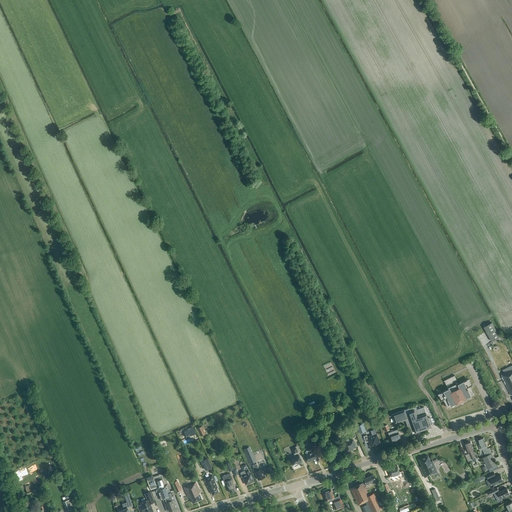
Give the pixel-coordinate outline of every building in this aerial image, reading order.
[(492,342),(500,337),(492,323),(484,327),(492,342)] [(511,365),(502,370),(504,374),(501,375),(511,395),(511,394),(511,365)] [(458,385),(454,376),(455,376),(455,375),(443,381),(444,381),(449,389),(438,394),(441,400),(441,401),(443,400),(447,407),(455,403),(456,404),(466,399),(465,398),(474,394),(470,386),(472,385),(469,379),(458,385)] [(417,410),(416,407),(410,409),(409,408),(392,414),(395,423),(405,420),(409,432),(414,431),(415,433),(431,427),(430,425),(432,424),(430,417),(428,418),(426,414),(424,407),(417,410)] [(314,421),(319,419),(315,410),(310,413),(314,421)] [(191,431),(191,429),(184,433),(186,438),(195,434),(194,430),(191,431)] [(400,438),(397,430),(392,432),(391,431),(390,431),(390,432),(388,433),(391,442),(400,438)] [(347,452),(350,451),(350,450),(353,449),(356,447),(353,438),(356,436),(354,432),(351,433),(352,436),(342,440),(346,452),(347,452)] [(366,435),(363,437),(366,442),(369,441),(370,442),(369,443),(371,447),(380,443),(376,434),(367,437),(366,435)] [(487,449),(483,438),(478,440),(480,444),(479,445),(481,451),(483,450),(486,456),(483,458),(487,466),(485,467),(487,470),(488,469),(490,472),(499,468),(497,465),(489,448),(487,449)] [(471,442),(465,445),(466,449),(465,449),(467,453),(468,452),(472,462),(477,461),(472,450),(474,450),(471,442)] [(294,467),(298,466),(297,464),(302,463),(297,452),(300,451),(298,446),(295,447),(296,448),(292,449),(295,456),(290,457),(294,467)] [(313,452),(312,448),(306,451),(307,455),(306,455),(308,461),(316,458),(314,452),(313,452)] [(431,463),(430,460),(428,456),(419,460),(421,466),(419,467),(424,478),(428,476),(429,477),(432,476),(438,473),(433,462),(431,463)] [(211,468),(207,458),(200,461),(203,467),(204,466),(205,470),(211,468)] [(250,473),(248,470),(246,464),(241,466),(243,470),(244,470),(245,471),(240,473),(241,477),(242,477),(246,485),(246,484),(247,485),(249,484),(249,483),(254,481),(250,473)] [(259,470),(256,464),(252,465),(255,472),(258,480),(265,477),(261,469),(259,470)] [(399,479),(397,475),(400,474),(397,466),(388,469),(391,477),(393,476),(395,480),(399,479)] [(494,472),(486,476),(488,479),(487,480),(489,483),(492,482),(493,486),(494,486),(503,481),(500,475),(496,477),(495,477),(495,476),(494,472)] [(235,491),(231,479),(232,479),(230,473),(222,477),(226,486),(227,485),(230,493),(235,491)] [(166,477),(163,478),(162,475),(147,480),(150,489),(156,487),(160,500),(163,499),(167,511),(177,507),(173,495),(172,495),(168,483),(166,477)] [(218,492),(216,488),(217,488),(212,475),(204,479),(210,491),(212,495),(218,492)] [(358,506),(365,502),(366,505),(362,507),(364,511),(375,511),(381,509),(374,493),(369,496),(364,485),(366,485),(375,480),(373,475),(363,479),(364,482),(362,483),(350,488),(358,506)] [(176,492),(181,490),(177,481),(172,483),(176,492)] [(202,499),(199,493),(200,492),(195,482),(184,488),(188,498),(190,497),(192,503),(202,499)] [(445,485),(433,490),(435,494),(447,489),(445,485)] [(501,499),(510,495),(507,488),(498,493),(495,494),(499,502),(502,500),(501,499)] [(334,498),(330,490),(323,493),(327,501),(332,499),(336,510),(343,507),(339,496),(334,498)] [(152,511),(153,511),(150,504),(154,502),(150,492),(145,494),(147,500),(141,503),(141,505),(137,506),(139,511),(152,511)] [(128,511),(127,507),(132,506),(128,493),(124,494),(127,502),(122,504),(124,509),(124,508),(124,510),(119,511),(128,511)] [(66,511),(73,508),(70,499),(63,502),(66,511)]
